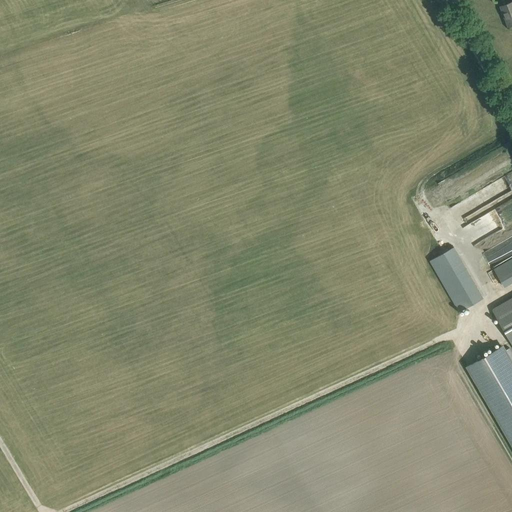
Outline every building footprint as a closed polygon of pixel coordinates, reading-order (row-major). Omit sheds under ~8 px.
[(509,26),(511,24),(511,1),(501,6),(509,26)] [(497,153),(438,180),(441,187),(433,190),(439,204),(452,198),(501,175),(498,167),(503,165),(497,153)] [(511,178),(508,177),(452,204),(457,215),(467,223),(465,227),(470,237),(473,239),(481,242),(494,235),(496,231),(505,219),(506,215),(511,213),(511,214),(511,186),(511,187),(511,185),(511,178)] [(459,312),(488,295),(458,244),(430,260),(459,312)] [(511,257),(494,267),(504,285),(511,280),(511,257)] [(511,298),(492,310),(511,344),(511,298)] [(511,358),(504,344),(466,366),(511,446),(511,358)]
